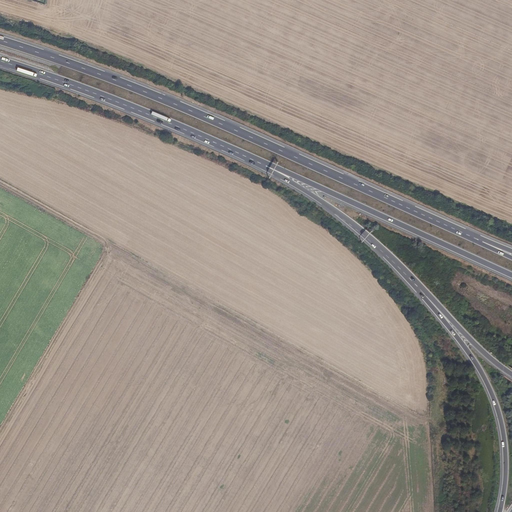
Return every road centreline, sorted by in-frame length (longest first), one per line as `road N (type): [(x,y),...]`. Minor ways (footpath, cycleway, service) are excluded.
road 1 (track): [(0,16),(486,216)]
road 2 (trunk): [(481,241),(152,94),(0,40)]
road 3 (track): [(0,185),(420,418)]
road 4 (trunk): [(253,158),(511,275)]
road 5 (trunk): [(0,61),(253,158)]
road 6 (motorway): [(418,285),(465,344),(500,417),(497,511)]
road 7 (track): [(0,429),(109,245)]
road 8 (motorway): [(253,158),(340,215),(418,285)]
road 9 (motorway): [(418,285),(511,376)]
